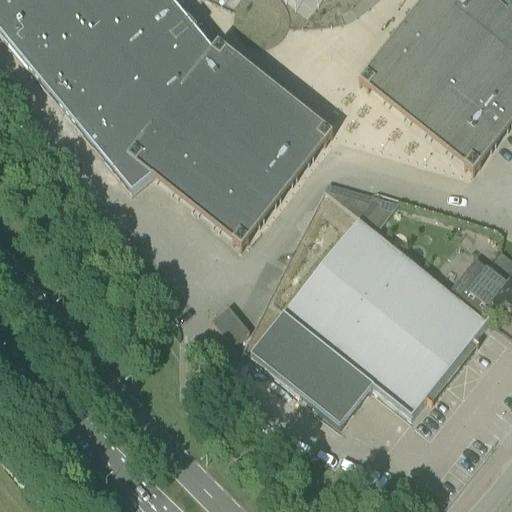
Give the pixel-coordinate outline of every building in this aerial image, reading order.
[(0,0),(0,40),(132,201),(159,178),(240,242),(319,143),(317,141),(316,143),(220,66),(221,65),(220,64),(219,65),(213,60),(214,59),(212,58),(211,59),(162,0),(0,0)] [(374,86),(372,88),(471,167),(511,115),(511,0),(444,0),(375,87),(374,86)] [(334,180),(321,201),(379,235),(392,214),(334,180)] [(283,320),(251,361),(341,434),(374,393),(412,423),(486,330),(359,226),(340,249),(283,320)] [(475,264),(451,294),(486,322),(495,311),(511,324),(511,291),(510,290),(489,273),(488,274),(475,264)] [(232,353),(250,338),(228,313),(211,327),(232,353)]
